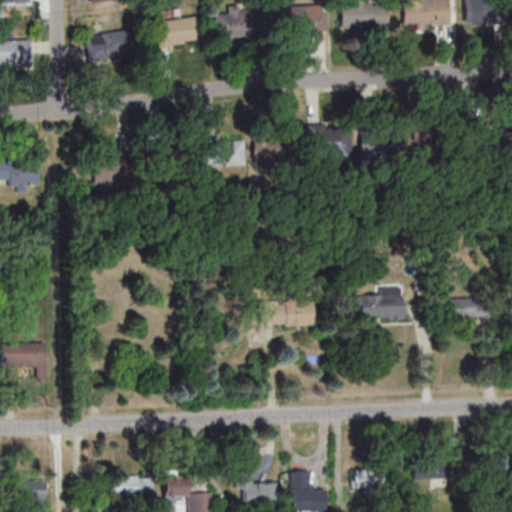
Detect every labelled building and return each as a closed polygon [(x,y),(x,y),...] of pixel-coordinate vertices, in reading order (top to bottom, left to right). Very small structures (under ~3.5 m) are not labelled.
[(444,0),(446,21),(396,24),(395,0),(444,0)] [(458,0),(501,0),(502,21),(488,22),(488,19),(479,19),(479,23),(472,23),(471,20),(459,21),(458,0)] [(271,5),(317,3),(317,10),(321,10),(322,29),(307,29),(307,32),(287,32),(287,29),(273,30),(271,5)] [(386,27),(386,3),(339,3),(339,27),(386,27)] [(227,5),(227,13),(215,14),(215,37),(252,36),(251,5),(227,5)] [(153,20),(154,45),(192,42),(191,17),(153,20)] [(87,59),(130,56),(128,31),(85,34),(87,59)] [(0,38),(26,37),(27,61),(0,62),(0,38)] [(409,121),(429,120),(430,135),(453,135),(454,159),(410,160),(409,121)] [(302,131),(346,129),(347,153),(303,155),(302,131)] [(355,131),(399,129),(400,153),(356,155),(355,131)] [(463,132),(508,130),(509,154),(465,156),(463,132)] [(253,138),(253,160),(286,160),(286,138),(253,138)] [(198,141),(242,139),(243,163),(199,165),(198,141)] [(142,148),(186,146),(187,170),(143,172),(142,148)] [(0,158),(32,157),(33,182),(21,183),(21,191),(11,191),(11,184),(4,184),(4,177),(0,177),(0,158)] [(125,160),(92,160),(92,183),(125,183),(125,160)] [(402,293),(355,293),(356,319),(403,318),(402,293)] [(264,301),(308,299),(309,323),(265,325),(264,301)] [(438,299),(438,319),(477,318),(477,299),(438,299)] [(124,322),(106,322),(106,332),(91,332),(91,348),(136,349),(137,331),(123,330),(124,322)] [(0,341),(40,340),(41,364),(0,365),(0,341)] [(383,487),(383,467),(353,467),(353,487),(383,487)] [(326,488),(309,488),(309,470),(289,470),(289,511),(326,511),(326,488)] [(235,489),(243,489),(243,504),(274,504),(274,483),(252,482),(252,471),(235,471),(235,489)] [(150,476),(109,476),(109,495),(150,495),(150,476)] [(207,511),(208,492),(187,491),(187,477),(163,476),(162,495),(187,496),(186,511),(207,511)] [(45,480),(19,480),(19,506),(45,506),(45,480)]
